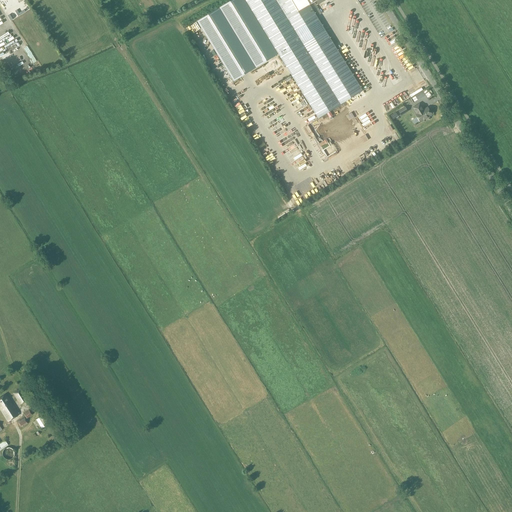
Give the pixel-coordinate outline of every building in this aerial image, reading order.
[(7,8),(21,1),(20,0),(8,0),(3,3),(3,4),(1,5),(4,10),(7,8)] [(209,14),(198,21),(216,51),(234,81),(256,67),(279,54),(299,88),(318,119),(341,106),(363,93),(353,76),(330,38),(317,16),(310,5),(316,1),(318,5),(323,2),(326,0),(232,0),(231,1),(220,8),(209,14)] [(390,40),(392,43),(396,41),(392,32),(387,34),(390,40)] [(213,72),(224,64),(222,62),(211,70),(213,72)] [(432,114),(428,108),(423,111),(418,104),(413,107),(417,114),(416,115),(421,122),(432,114)] [(351,111),(359,127),(368,122),(362,109),(360,106),(351,111)] [(398,111),(401,115),(408,111),(405,106),(398,111)] [(340,116),(343,123),(353,119),(350,112),(340,116)] [(317,119),(318,120),(313,123),(315,127),(319,126),(319,124),(324,122),(321,117),(317,119)] [(363,127),(344,137),(348,144),(367,135),(363,127)] [(13,393),(20,405),(28,400),(21,389),(13,393)] [(0,397),(0,410),(6,422),(17,416),(6,395),(0,397)] [(27,419),(32,415),(29,410),(24,414),(27,419)] [(47,425),(42,416),(36,419),(41,428),(47,425)] [(21,427),(28,423),(25,417),(18,421),(21,427)] [(32,427),(26,431),(30,436),(35,431),(32,427)] [(2,453),(2,454),(3,455),(3,456),(3,457),(4,457),(4,458),(5,458),(6,459),(7,459),(8,460),(9,460),(10,460),(10,459),(11,459),(12,459),(12,458),(13,458),(13,457),(14,457),(14,456),(14,455),(15,455),(15,454),(15,453),(15,452),(14,452),(14,451),(14,450),(13,449),(12,448),(11,448),(10,448),(10,447),(9,447),(8,447),(7,448),(6,448),(5,448),(5,449),(4,449),(4,450),(3,450),(3,451),(3,452),(2,453)]
